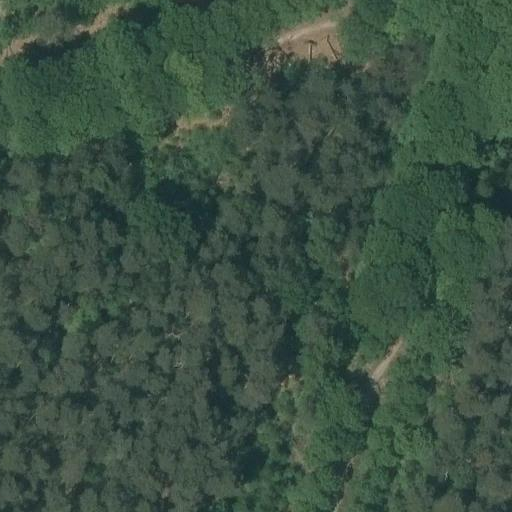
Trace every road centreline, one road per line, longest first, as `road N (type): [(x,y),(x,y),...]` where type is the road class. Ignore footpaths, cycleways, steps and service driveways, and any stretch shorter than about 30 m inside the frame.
road 1 (track): [(335,511),(511,60)]
road 2 (track): [(388,0),(0,141)]
